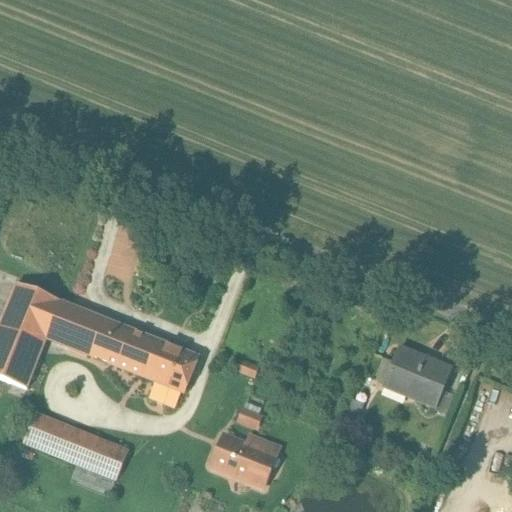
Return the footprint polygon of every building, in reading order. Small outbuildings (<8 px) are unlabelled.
[(167,348),(60,306),(61,304),(16,286),(0,326),(0,380),(27,391),(47,340),(154,382),(167,348)] [(198,360),(167,348),(154,382),(184,394),(198,360)] [(452,371),(399,350),(383,388),(436,410),(452,371)] [(241,410),(237,424),(258,431),(263,417),(241,410)] [(95,440),(37,417),(25,445),(83,468),(95,440)] [(276,458),(224,437),(212,469),(264,490),(276,458)] [(127,453),(95,440),(83,468),(116,481),(127,453)]
